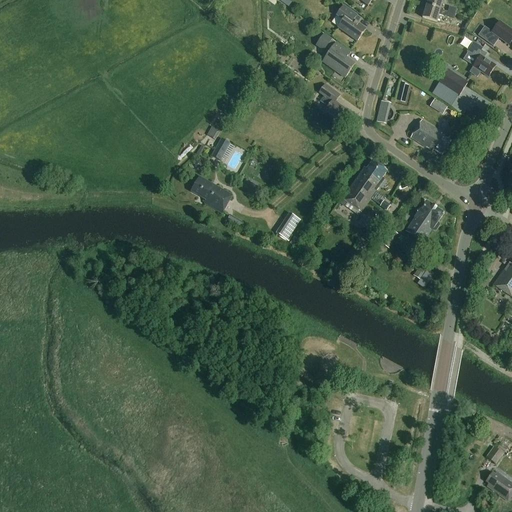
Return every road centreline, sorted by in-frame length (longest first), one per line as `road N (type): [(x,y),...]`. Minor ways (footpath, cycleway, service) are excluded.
road 1 (tertiary): [(416,511),(476,203)]
road 2 (unclassified): [(400,0),(366,125),(375,139),(476,203)]
